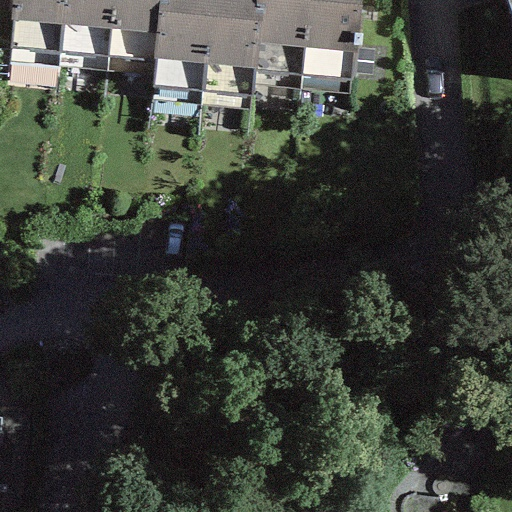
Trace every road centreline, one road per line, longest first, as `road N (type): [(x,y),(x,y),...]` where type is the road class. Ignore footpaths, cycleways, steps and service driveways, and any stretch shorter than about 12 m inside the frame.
road 1 (residential): [(0,330),(120,296),(443,246)]
road 2 (residential): [(430,0),(443,246)]
